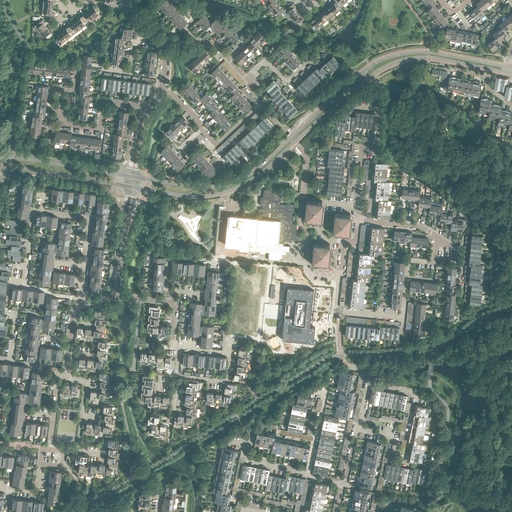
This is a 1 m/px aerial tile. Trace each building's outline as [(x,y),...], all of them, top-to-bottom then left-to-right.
[(163,10),(170,3),(166,0),(165,0),(159,6),(163,10)] [(268,0),(265,3),(271,10),(278,4),(275,0),(268,0)] [(434,0),(431,0),(426,4),(429,8),(434,5),(437,3),(434,0)] [(486,7),(480,0),(476,4),(478,6),(482,11),(486,7)] [(336,1),(335,2),(329,6),(335,14),(342,8),(341,7),(340,6),(336,1)] [(170,3),(163,10),(166,14),(174,7),(170,3)] [(284,10),(285,10),(290,17),(297,11),(294,7),(295,6),(293,3),(285,9),(284,10)] [(278,4),(271,10),(276,17),(285,10),(284,10),(283,7),(281,8),(278,4)] [(434,5),(429,8),(427,10),(430,15),(429,16),(441,6),(440,4),(436,7),(434,5)] [(53,6),(43,5),(42,15),(53,16),(53,12),(52,12),(53,6)] [(329,6),(322,12),(328,19),(335,14),(329,6)] [(441,6),(429,16),(431,15),(434,19),(441,13),(439,11),(443,8),(441,6)] [(478,6),(474,9),(480,17),(484,13),(482,11),(478,6)] [(89,10),(95,18),(102,12),(98,7),(95,9),(94,7),(89,10)] [(174,7),(166,14),(170,18),(177,11),(174,7)] [(480,17),(474,9),(469,13),(475,20),(480,17)] [(84,12),(81,14),(88,23),(95,18),(89,10),(85,14),(84,12)] [(177,11),(170,18),(173,21),(181,15),(177,11)] [(297,11),(290,17),(295,24),(304,17),(302,14),(301,15),(297,11)] [(328,19),(322,12),(315,17),(321,25),(328,19)] [(436,24),(448,15),(447,13),(443,16),(441,13),(434,19),(437,23),(435,24),(436,24)] [(88,23),(81,14),(79,17),(80,18),(76,21),(81,28),(88,23)] [(184,18),(181,15),(173,21),(177,25),(184,18)] [(201,25),(208,19),(204,15),(197,21),(201,25)] [(450,16),(448,15),(436,24),(436,25),(437,24),(441,28),(448,22),(446,19),(450,16)] [(321,25),(315,17),(311,20),(310,19),(307,21),(314,30),(321,25)] [(188,22),(184,18),(177,25),(180,29),(188,22)] [(511,25),(511,23),(507,18),(503,21),(509,28),(511,25)] [(39,33),(47,27),(44,23),(45,22),(43,19),(34,26),(39,33)] [(208,19),(201,25),(205,29),(210,25),(212,23),(208,19)] [(216,19),(212,23),(210,25),(214,30),(220,23),(216,19)] [(81,28),(76,21),(71,24),(70,23),(68,25),(74,34),(81,28)] [(509,28),(503,21),(499,25),(501,27),(505,32),(509,28)] [(220,23),(214,30),(218,34),(222,30),(222,29),(224,27),(220,23)] [(228,23),(224,27),(222,29),(222,30),(226,34),(232,28),(228,23)] [(74,34),(68,25),(65,27),(66,28),(62,32),(67,39),(74,34)] [(132,34),(132,29),(131,29),(132,26),(131,26),(124,25),(123,25),(123,28),(122,33),(132,34)] [(50,32),(47,27),(39,33),(45,40),(54,33),(51,31),(50,32)] [(501,27),(497,30),(503,37),(507,34),(505,32),(501,27)] [(232,28),(226,34),(230,38),(236,32),(232,28)] [(503,37),(497,30),(493,34),(495,37),(499,41),(503,37)] [(67,39),(62,32),(57,35),(58,37),(56,39),(60,45),(67,39)] [(236,32),(230,38),(234,42),(240,36),(236,32)] [(258,32),(254,36),(260,43),(265,39),(258,32)] [(260,43),(254,36),(250,40),(251,42),(252,42),(256,47),(256,46),(260,43)] [(495,37),(491,40),(497,47),(502,43),(499,41),(495,37)] [(497,47),(491,40),(487,44),(493,51),(497,47)] [(251,42),(247,46),(254,52),(258,48),(256,46),(256,47),(252,42),(251,42)] [(282,56),(289,49),(285,45),(278,51),(282,56)] [(247,46),(243,50),(249,56),(254,52),(247,46)] [(289,49),(282,56),(286,60),(293,54),(289,49)] [(201,54),(207,60),(211,56),(205,50),(201,54)] [(249,56),(243,50),(239,53),(245,60),(249,56)] [(245,60),(239,53),(235,58),(241,64),(245,60)] [(207,60),(201,54),(197,58),(203,64),(207,60)] [(293,54),(286,60),(290,64),(297,58),(293,54)] [(333,56),(329,60),(337,68),(340,64),(333,56)] [(197,58),(192,62),(199,68),(203,64),(197,58)] [(301,62),(297,58),(290,64),(294,68),(301,62)] [(337,68),(329,60),(326,63),(333,71),(337,68)] [(199,68),(192,62),(188,66),(194,72),(199,68)] [(333,71),(326,63),(322,66),(330,74),(333,71)] [(218,66),(218,67),(215,69),(212,72),(211,73),(215,77),(222,70),(218,66)] [(322,66),(319,70),(324,76),(326,77),(330,74),(322,66)] [(324,76),(319,70),(317,68),(314,71),(321,79),(324,76)] [(448,82),(450,77),(450,76),(447,76),(448,72),(433,69),(432,74),(442,76),(441,81),(448,82)] [(225,74),(222,70),(215,77),(218,81),(225,74)] [(321,79),(314,71),(310,74),(317,82),(321,79)] [(225,74),(218,81),(222,84),(229,78),(225,74)] [(317,82),(310,74),(307,78),(314,85),(317,82)] [(452,92),(455,77),(452,76),(452,77),(450,77),(449,82),(447,91),(452,92)] [(458,78),(455,77),(452,92),(457,93),(460,79),(458,78)] [(508,79),(496,77),(494,89),(505,91),(504,97),(511,98),(511,85),(507,85),(508,79)] [(229,78),(222,84),(225,88),(232,81),(229,78)] [(314,85),(307,78),(303,81),(310,89),(314,85)] [(460,79),(457,93),(463,94),(466,79),(463,78),(463,79),(460,79)] [(466,79),(463,94),(468,95),(471,81),(469,80),(466,79)] [(269,91),(277,84),(279,82),(277,80),(275,82),(274,81),(273,80),(266,87),(269,91)] [(232,81),(225,88),(229,92),(236,85),(232,81)] [(310,89),(303,81),(300,84),(307,92),(310,89)] [(471,81),(468,95),(473,96),(476,81),(473,81),(471,81)] [(476,81),(473,96),(479,97),(481,89),(482,89),(483,84),(479,84),(479,82),(476,81)] [(188,95),(194,89),(190,84),(184,91),(188,95)] [(278,89),(279,89),(280,88),(277,84),(269,91),(272,94),(272,95),(278,89)] [(307,92),(300,84),(296,88),(303,96),(307,92)] [(236,85),(229,92),(232,95),(238,90),(238,91),(239,89),(236,85)] [(194,89),(188,95),(192,99),(198,93),(194,89)] [(272,95),(272,94),(270,96),(274,100),(282,93),(279,89),(278,89),(272,95)] [(234,101),(241,94),(238,91),(238,90),(232,95),(230,97),(234,101)] [(198,93),(192,99),(196,103),(200,99),(202,97),(198,93)] [(206,93),(202,97),(200,99),(204,103),(210,97),(206,93)] [(282,93),(274,100),(277,103),(285,96),(282,93)] [(245,98),(241,94),(234,101),(237,105),(245,98)] [(288,100),(285,96),(277,103),(280,107),(288,100)] [(210,97),(204,103),(208,107),(214,101),(210,97)] [(248,102),(245,98),(237,105),(241,108),(248,102)] [(484,114),(487,98),(484,98),(481,98),(479,112),(484,114)] [(487,98),(484,114),(489,115),(492,100),(490,100),(490,99),(487,98)] [(288,100),(280,107),(284,110),(291,103),(288,100)] [(492,100),(489,115),(488,118),(494,119),(496,104),(494,104),(491,104),(492,100)] [(218,106),(214,101),(208,107),(211,111),(216,107),(218,106)] [(248,102),(241,108),(244,112),(252,106),(248,102)] [(291,103),(284,110),(287,114),(295,107),(291,103)] [(498,124),(502,106),(499,106),(500,105),(496,104),(494,119),(499,120),(498,124)] [(503,125),(506,110),(504,110),(503,111),(501,110),(502,106),(498,124),(503,125)] [(214,117),(220,111),(216,107),(211,111),(210,113),(214,117)] [(295,107),(287,114),(290,117),(298,110),(295,107)] [(508,130),(511,112),(509,112),(509,111),(506,110),(503,125),(509,126),(508,130)] [(224,115),(220,111),(214,117),(218,122),(224,115)] [(183,115),(178,119),(184,125),(189,121),(183,115)] [(228,120),(224,115),(218,122),(221,126),(228,120)] [(274,126),(265,117),(262,120),(269,128),(270,128),(271,130),(274,126)] [(184,125),(178,119),(174,123),(180,129),(184,125)] [(228,120),(221,126),(226,130),(232,124),(228,120)] [(269,128),(262,120),(258,123),(265,131),(269,128)] [(174,123),(170,127),(176,133),(180,129),(174,123)] [(265,131),(258,123),(255,126),(262,134),(265,131)] [(262,134),(255,126),(251,130),(258,138),(262,134)] [(176,133),(170,127),(166,131),(172,137),(176,133)] [(251,130),(248,133),(255,141),(258,138),(251,130)] [(248,133),(244,136),(251,144),(255,141),(248,133)] [(244,136),(241,140),(248,147),(251,144),(244,136)] [(241,140),(237,143),(244,151),(248,147),(241,140)] [(244,151),(237,143),(234,146),(241,154),(244,151)] [(164,155),(171,149),(167,145),(160,152),(164,155)] [(241,154),(234,146),(230,150),(237,157),(241,154)] [(171,149),(164,155),(167,159),(175,152),(171,149)] [(230,150),(227,153),(234,161),(237,157),(230,150)] [(175,152),(167,159),(171,163),(178,156),(175,152)] [(196,162),(203,156),(200,152),(192,158),(196,162)] [(234,161),(227,153),(223,156),(230,164),(234,161)] [(181,160),(178,156),(171,163),(174,167),(181,160)] [(203,156),(196,162),(199,166),(207,159),(203,156)] [(210,163),(207,159),(199,166),(203,170),(210,163)] [(181,160),(174,167),(178,171),(185,164),(181,160)] [(214,167),(210,163),(203,170),(206,173),(214,167)] [(217,171),(214,167),(206,173),(210,177),(217,171)] [(273,190),(268,189),(265,189),(265,190),(264,190),(263,197),(261,197),(260,205),(261,205),(261,206),(263,207),(263,208),(260,208),(259,211),(262,212),(262,218),(244,217),(230,215),(227,246),(239,247),(239,250),(250,251),(260,252),(269,253),(268,260),(277,260),(277,258),(282,258),(283,255),(286,255),(286,252),(289,252),(290,246),(284,245),(284,241),(292,242),(292,239),(300,240),(300,232),(297,232),(297,225),(294,224),(295,212),(294,212),(294,204),(286,203),(286,205),(279,204),(279,202),(281,202),(281,194),(280,194),(280,193),(273,192),(273,190)] [(323,202),(322,202),(308,201),(307,202),(305,219),(306,221),(321,222),(322,221),(324,204),(323,202)] [(351,215),(350,215),(336,214),(335,215),(333,232),(334,234),(349,235),(351,234),(352,217),(351,215)] [(20,225),(20,221),(5,219),(5,222),(5,224),(11,225),(10,230),(18,231),(19,224),(20,225)] [(19,231),(18,231),(10,230),(4,229),(3,234),(9,235),(9,240),(17,241),(18,234),(19,234),(19,231)] [(20,245),(21,241),(17,241),(9,240),(6,239),(5,244),(11,245),(11,250),(19,251),(19,245),(20,245)] [(332,247),(331,246),(331,245),(315,244),(314,245),(312,262),(313,264),(329,265),(330,264),(332,247)] [(8,249),(8,250),(7,252),(7,254),(13,255),(12,260),(20,261),(21,255),(22,255),(22,251),(19,251),(11,250),(8,249)] [(1,275),(8,276),(9,276),(10,270),(11,270),(11,266),(0,265),(0,270),(2,270),(1,275)] [(288,287),(283,341),(315,344),(320,291),(288,287)] [(159,310),(158,310),(158,307),(150,306),(149,312),(151,312),(151,315),(157,315),(157,316),(160,316),(160,311),(160,310),(159,310)] [(95,319),(104,320),(104,314),(102,314),(102,311),(94,310),(93,314),(93,315),(94,315),(95,316),(95,319)] [(151,315),(149,314),(148,320),(150,320),(150,323),(157,324),(159,324),(159,320),(159,319),(158,318),(157,318),(157,316),(157,315),(151,315)] [(104,320),(95,319),(94,323),(95,324),(96,324),(96,327),(105,328),(105,323),(103,323),(104,320)] [(150,323),(148,323),(147,328),(150,328),(149,332),(158,332),(158,328),(158,327),(157,327),(156,327),(157,324),(150,323)] [(158,332),(157,337),(163,337),(163,335),(166,335),(167,327),(162,326),(162,327),(161,327),(161,328),(158,328),(158,332)] [(85,330),(82,330),(82,329),(82,328),(81,327),(77,327),(76,336),(79,336),(79,338),(84,339),(85,337),(84,337),(85,330)] [(93,331),(93,335),(98,336),(101,336),(102,336),(102,333),(104,334),(105,328),(96,327),(96,330),(94,330),(93,331)] [(85,328),(85,330),(84,337),(85,337),(87,337),(87,339),(93,340),(93,335),(93,331),(91,331),(91,330),(91,329),(90,329),(90,328),(85,328)] [(99,350),(108,351),(109,342),(98,341),(97,345),(97,346),(98,346),(98,347),(99,347),(99,349),(99,350)] [(247,355),(248,352),(250,352),(250,347),(241,346),(241,349),(240,349),(239,349),(239,350),(239,354),(241,354),(247,355)] [(99,350),(99,349),(97,349),(96,354),(97,354),(97,355),(98,355),(98,358),(107,359),(108,351),(99,350)] [(149,355),(146,355),(147,354),(146,354),(146,353),(141,352),(140,361),(143,361),(143,363),(149,364),(149,362),(149,355)] [(149,353),(149,355),(149,362),(152,362),(152,364),(157,365),(158,356),(155,356),(155,355),(155,354),(154,354),(149,353)] [(241,354),(240,357),(239,357),(238,357),(238,358),(238,362),(240,363),(246,363),(247,360),(249,360),(249,355),(247,355),(241,354)] [(162,356),(158,356),(157,365),(160,365),(160,367),(165,368),(165,366),(166,359),(163,359),(163,358),(163,357),(162,357),(162,356)] [(166,357),(166,359),(165,366),(168,366),(168,368),(174,368),(174,360),(171,359),(171,358),(171,357),(166,357)] [(87,361),(84,361),(84,360),(84,359),(84,358),(83,358),(79,358),(78,369),(86,370),(86,367),(87,361)] [(95,362),(95,366),(103,367),(104,364),(106,364),(107,359),(98,358),(98,361),(97,361),(96,361),(95,361),(95,362)] [(87,359),(87,361),(86,367),(89,368),(89,370),(95,371),(95,366),(95,362),(92,362),(93,361),(93,360),(92,360),(92,359),(87,359)] [(240,363),(240,365),(239,365),(238,365),(238,366),(237,366),(237,371),(246,371),(246,368),(248,369),(249,363),(246,363),(240,363)] [(246,371),(237,371),(237,374),(236,374),(235,374),(234,375),(234,379),(243,380),(243,377),(245,377),(246,371)] [(100,381),(109,382),(109,377),(107,377),(108,373),(99,372),(98,377),(99,377),(99,378),(100,378),(100,381)] [(151,385),(153,385),(154,381),(154,380),(153,380),(153,379),(152,379),(152,376),(146,376),(146,374),(144,373),(143,375),(143,381),(145,381),(144,384),(151,385)] [(109,382),(100,381),(99,385),(99,386),(100,386),(100,387),(101,387),(101,390),(110,391),(110,385),(108,385),(109,382)] [(195,391),(195,388),(197,389),(198,383),(192,383),(189,382),(189,385),(188,385),(187,385),(187,386),(186,391),(188,391),(195,391)] [(63,386),(62,392),(62,394),(65,395),(65,397),(70,398),(71,393),(71,387),(69,386),(69,385),(68,384),(63,383),(63,386)] [(72,384),(71,387),(71,393),(74,394),(73,396),(79,396),(80,388),(77,387),(77,386),(77,385),(76,385),(72,384)] [(144,384),(142,384),(142,389),(144,389),(144,392),(150,393),(152,393),(153,389),(153,388),(152,388),(151,388),(151,385),(144,384)] [(233,393),(234,390),(236,390),(236,385),(228,384),(227,387),(226,387),(225,387),(225,388),(225,392),(227,392),(233,393)] [(90,391),(90,394),(89,399),(92,400),(92,402),(98,402),(98,398),(99,394),(98,394),(96,393),(96,392),(95,391),(90,390),(90,391)] [(109,396),(110,391),(101,390),(101,393),(100,392),(99,393),(98,394),(99,394),(98,398),(101,398),(101,400),(105,401),(105,399),(107,399),(107,396),(109,396)] [(188,391),(188,394),(187,394),(186,394),(186,395),(185,399),(194,400),(194,397),(196,397),(197,391),(195,391),(188,391)] [(152,397),(152,396),(151,396),(150,396),(150,393),(144,392),(142,392),(141,398),(143,398),(143,401),(148,401),(147,408),(151,408),(151,406),(151,402),(152,397)] [(224,396),(224,400),(233,401),(233,398),(235,398),(235,393),(233,393),(227,392),(226,395),(225,395),(224,396)] [(216,395),(213,395),(213,394),(213,393),(212,393),(208,393),(206,393),(206,398),(207,398),(207,401),(210,401),(210,404),(215,404),(216,402),(215,402),(216,395)] [(216,393),(216,395),(215,402),(216,402),(218,402),(218,404),(224,405),(224,400),(224,396),(221,396),(222,395),(221,395),(221,394),(220,394),(216,393)] [(159,405),(160,400),(160,398),(161,396),(156,396),(155,396),(155,397),(155,398),(152,397),(151,402),(151,406),(156,407),(157,404),(159,405)] [(159,405),(159,407),(165,407),(165,405),(168,406),(169,397),(164,396),(164,397),(163,397),(163,398),(160,398),(160,400),(159,405)] [(194,403),(194,400),(185,399),(185,403),(185,404),(186,404),(187,404),(187,407),(195,408),(196,403),(194,403)] [(110,406),(110,404),(107,404),(106,406),(103,405),(103,410),(103,411),(104,411),(105,411),(104,414),(113,415),(113,410),(111,410),(112,407),(110,406)] [(195,411),(195,408),(187,407),(186,412),(187,413),(188,413),(188,416),(192,416),(192,417),(197,417),(197,411),(195,411)] [(113,415),(104,414),(104,418),(104,419),(105,420),(106,420),(105,423),(114,424),(115,418),(112,418),(113,415)] [(184,418),(184,415),(180,415),(179,415),(178,416),(178,417),(175,417),(174,425),(180,426),(180,424),(183,424),(184,418)] [(159,421),(160,416),(151,416),(151,419),(148,419),(148,424),(150,424),(152,425),(152,424),(157,425),(157,422),(158,422),(159,422),(159,421)] [(191,425),(192,417),(192,416),(188,416),(187,416),(187,417),(187,418),(184,418),(183,424),(183,426),(188,427),(188,425),(191,425)] [(94,426),(92,425),(92,424),(91,424),(91,423),(86,423),(85,431),(88,432),(88,434),(94,434),(94,432),(94,426)] [(103,426),(103,427),(102,431),(111,432),(111,429),(113,429),(114,424),(105,423),(105,426),(104,426),(103,426)] [(94,426),(94,432),(97,433),(96,435),(102,435),(102,431),(103,427),(100,426),(100,425),(99,424),(95,424),(94,426)] [(161,427),(160,427),(158,427),(158,426),(158,425),(157,425),(152,424),(152,425),(150,424),(149,433),(155,434),(154,435),(160,436),(160,434),(161,427)] [(165,425),(161,425),(160,427),(161,427),(160,434),(163,434),(163,436),(168,437),(169,428),(166,427),(166,426),(165,425)] [(108,448),(117,449),(118,444),(116,444),(116,441),(107,440),(107,444),(107,445),(108,445),(109,445),(108,448)] [(413,442),(409,441),(412,441),(411,446),(415,447),(425,449),(426,444),(416,442),(413,442)] [(117,449),(108,448),(108,452),(108,453),(109,454),(110,454),(110,457),(116,458),(118,458),(119,452),(117,452),(117,449)] [(83,464),(84,461),(85,461),(86,460),(86,456),(78,455),(77,458),(75,458),(75,463),(79,464),(83,464)] [(110,457),(107,456),(107,461),(107,462),(108,462),(109,462),(109,465),(117,466),(118,461),(116,461),(116,458),(110,457)] [(79,464),(78,472),(81,473),(81,475),(86,475),(87,467),(84,466),(84,465),(84,464),(83,464),(79,464)] [(96,465),(95,474),(100,475),(100,473),(103,473),(104,464),(100,464),(99,464),(99,465),(99,466),(96,465)] [(90,467),(87,467),(86,475),(92,476),(92,474),(95,474),(96,465),(92,465),(91,465),(90,466),(90,467)] [(117,466),(109,465),(108,468),(107,468),(106,468),(106,469),(105,473),(114,474),(114,471),(117,472),(117,466)] [(147,501),(148,498),(149,498),(150,497),(150,493),(142,492),(141,495),(139,495),(139,500),(141,500),(147,501)] [(59,499),(58,499),(48,497),(47,503),(47,505),(54,506),(54,504),(58,504),(59,499)] [(141,500),(140,503),(138,503),(138,509),(142,509),(146,509),(147,509),(147,506),(148,506),(149,506),(149,505),(149,501),(147,501),(141,500)] [(45,511),(46,507),(43,507),(44,502),(38,502),(37,511),(45,511)]
